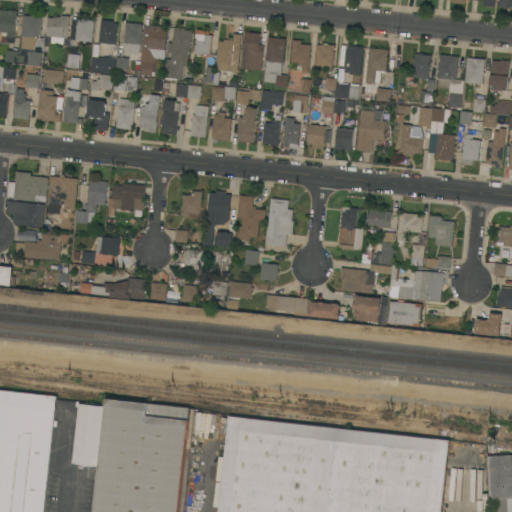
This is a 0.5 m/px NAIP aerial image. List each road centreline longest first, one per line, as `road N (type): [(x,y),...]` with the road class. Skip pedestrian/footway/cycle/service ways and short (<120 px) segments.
road 1 (tertiary): [(0,141),(511,196)]
road 2 (track): [(511,407),(0,356)]
road 3 (residential): [(178,0),(511,35)]
